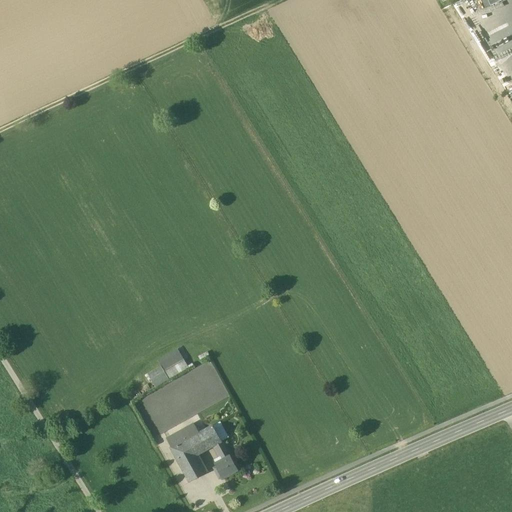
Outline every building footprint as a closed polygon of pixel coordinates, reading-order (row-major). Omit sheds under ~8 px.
[(487,0),(481,0),(485,8),(491,6),(487,0)] [(178,349),(158,360),(161,366),(169,379),(189,367),(178,349)] [(161,366),(148,374),(155,387),(169,379),(161,366)] [(193,436),(187,440),(195,455),(214,445),(222,441),(213,425),(193,436)] [(189,429),(183,432),(187,440),(193,436),(189,429)] [(187,440),(183,432),(168,440),(172,448),(187,440)] [(187,440),(172,448),(190,481),(205,473),(195,455),(187,440)] [(229,455),(223,444),(216,448),(222,459),(229,455)] [(222,459),(215,463),(217,466),(214,468),(217,473),(220,472),(224,478),(238,470),(229,455),(222,459)]
